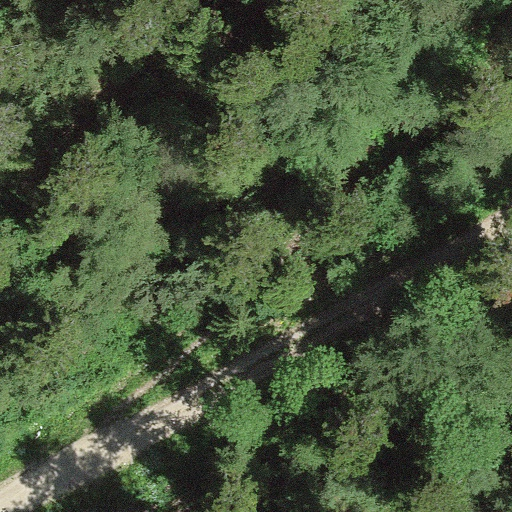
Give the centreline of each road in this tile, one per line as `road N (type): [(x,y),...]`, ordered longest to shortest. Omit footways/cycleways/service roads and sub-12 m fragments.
road 1 (track): [(59,484),(151,375),(511,54)]
road 2 (track): [(11,511),(511,220)]
road 3 (track): [(0,217),(28,181),(227,0)]
